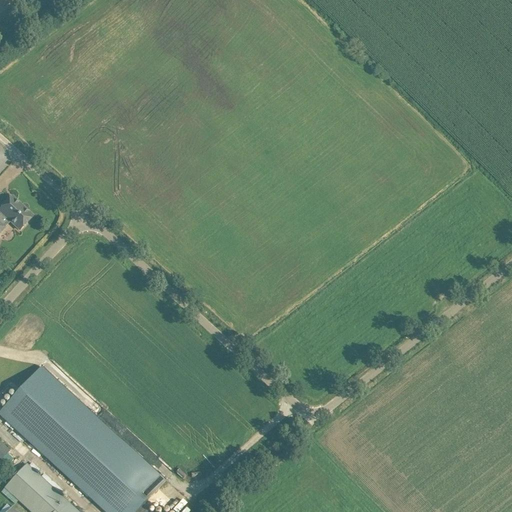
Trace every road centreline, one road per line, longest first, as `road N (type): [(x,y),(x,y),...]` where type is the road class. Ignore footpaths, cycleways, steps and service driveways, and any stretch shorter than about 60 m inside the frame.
road 1 (unclassified): [(87,216),(296,404),(318,413),(511,263)]
road 2 (unclassified): [(0,310),(87,216)]
